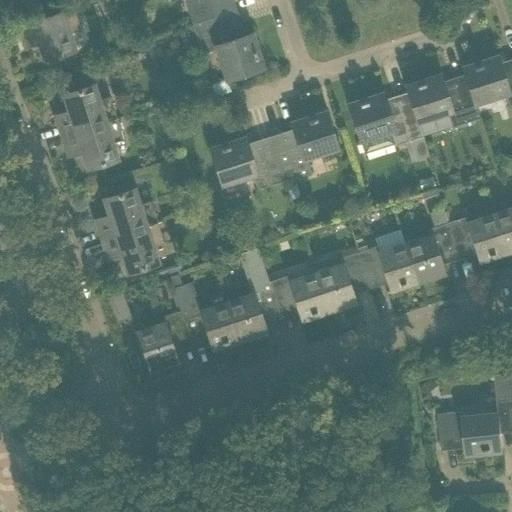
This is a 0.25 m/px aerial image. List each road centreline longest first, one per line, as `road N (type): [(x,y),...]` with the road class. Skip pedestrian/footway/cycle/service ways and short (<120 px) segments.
road 1 (residential): [(131,427),(511,299)]
road 2 (residential): [(131,427),(0,89)]
road 3 (residential): [(302,88),(444,39),(478,0)]
road 4 (residential): [(3,475),(131,427)]
